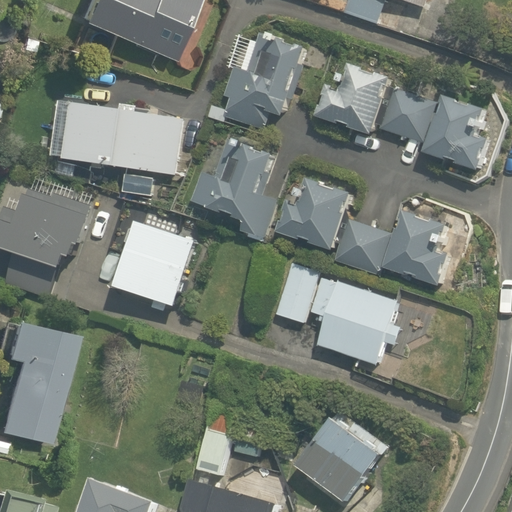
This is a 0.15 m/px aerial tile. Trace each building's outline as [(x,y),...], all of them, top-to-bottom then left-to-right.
[(75,0),(68,15),(168,59),(192,7),(194,0),(75,0)] [(384,2),(380,0),(350,0),(346,10),(375,22),(384,2)] [(246,70),(257,41),(235,33),(224,62),(246,70)] [(279,114),(304,48),(277,37),(262,76),(247,71),(237,99),(279,114)] [(367,131),(387,77),(351,64),(340,91),(323,85),(313,111),(367,131)] [(393,85),(378,126),(421,140),(418,149),(477,170),(488,137),(466,130),(477,100),(438,87),(434,99),(393,85)] [(66,97),(56,157),(123,168),(120,189),(154,194),(157,174),(175,177),(185,114),(66,97)] [(270,152),(217,133),(191,198),(243,217),(238,229),(266,238),(279,202),(254,191),(270,152)] [(349,190),(306,175),(295,207),(284,203),(275,229),(329,247),(349,190)] [(26,183),(0,223),(0,245),(54,263),(92,207),(26,183)] [(394,231),(350,217),(336,256),(384,272),(386,266),(439,283),(449,255),(435,251),(444,223),(401,209),(394,231)] [(175,305),(197,238),(130,216),(108,283),(175,305)] [(399,298),(291,265),(273,314),(305,324),(309,311),(322,315),(314,342),(379,362),(386,343),(394,345),(400,326),(391,324),(399,298)] [(0,358),(3,360),(0,373),(0,429),(43,440),(68,330),(13,318),(0,314),(0,358)] [(216,474),(232,413),(208,406),(191,468),(216,474)] [(340,498),(381,441),(333,407),(292,463),(340,498)] [(149,511),(154,501),(92,475),(78,511),(149,511)] [(271,511),(274,503),(183,476),(172,511),(271,511)] [(47,511),(50,505),(0,490),(0,511),(47,511)]
